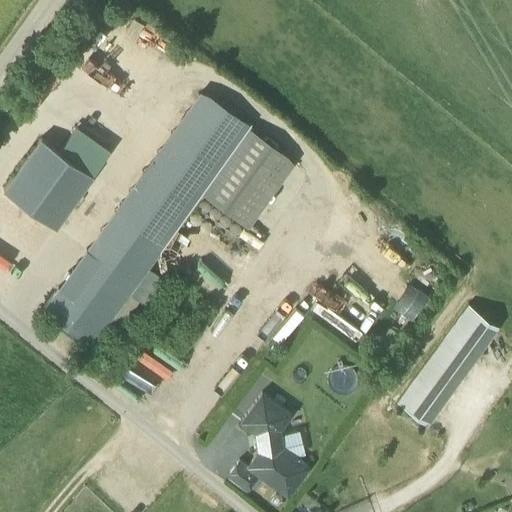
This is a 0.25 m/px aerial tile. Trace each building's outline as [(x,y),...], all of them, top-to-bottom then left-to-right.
[(103,47),(138,67),(147,51),(140,47),(146,36),(118,20),(103,47)] [(198,93),(57,289),(107,325),(205,189),(248,130),(198,93)] [(61,152),(93,175),(109,153),(77,130),(61,152)] [(248,130),(205,189),(250,222),(293,163),(248,130)] [(61,152),(41,138),(3,191),(55,228),(93,175),(61,152)] [(357,278),(382,294),(395,274),(370,258),(357,278)] [(322,279),(312,290),(336,311),(346,300),(322,279)] [(283,322),(301,288),(292,283),(275,318),(283,322)] [(57,289),(43,309),(92,345),(107,325),(57,289)] [(409,384),(439,406),(497,325),(468,303),(409,384)] [(439,406),(409,384),(397,401),(427,423),(439,406)] [(291,413),(261,392),(239,421),(255,433),(258,451),(247,465),(258,473),(258,474),(287,496),(309,466),(282,446),(280,429),(291,413)] [(247,465),(239,459),(226,476),(246,490),(258,474),(258,473),(247,465)]
